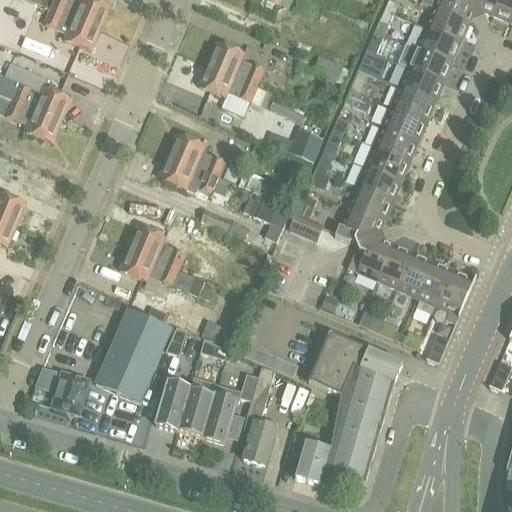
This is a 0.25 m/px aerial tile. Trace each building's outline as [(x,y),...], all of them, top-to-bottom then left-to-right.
[(21,0),(10,0),(4,16),(38,31),(46,11),(21,0)] [(21,0),(46,11),(51,0),(21,0)] [(288,0),(279,20),(314,35),(322,15),(288,0)] [(288,0),(322,15),(328,0),(288,0)] [(436,0),(432,11),(469,27),(472,19),(478,17),(470,0),(436,0)] [(470,0),(478,17),(483,15),(491,18),(498,0),(470,0)] [(511,27),(511,24),(511,0),(498,0),(491,18),(511,27)] [(383,14),(393,18),(397,7),(388,3),(383,14)] [(423,31),(460,47),(469,27),(432,11),(423,31)] [(393,18),(383,14),(379,25),(388,29),(393,18)] [(4,16),(0,25),(0,37),(29,51),(38,31),(4,16)] [(279,20),(271,40),(305,55),(314,35),(279,20)] [(414,27),(405,47),(452,67),(460,47),(423,31),(414,27)] [(0,37),(0,61),(21,70),(29,51),(0,37)] [(271,40),(262,61),(296,75),(305,55),(271,40)] [(366,54),(376,58),(380,46),(371,43),(366,54)] [(443,87),(452,67),(405,47),(397,67),(406,71),(443,87)] [(376,58),(366,54),(361,67),(370,70),(376,58)] [(0,61),(0,85),(12,91),(21,70),(0,61)] [(406,71),(398,91),(435,107),(443,87),(406,71)] [(256,76),(247,96),(281,111),(290,90),(256,76)] [(355,82),(351,91),(359,94),(363,85),(355,82)] [(398,91),(389,111),(426,127),(435,107),(398,91)] [(359,100),(349,95),(344,106),(354,111),(359,100)] [(247,96),(238,116),(273,131),(281,111),(247,96)] [(381,131),(418,147),(426,127),(389,111),(381,131)] [(238,116),(230,136),(264,151),(273,131),(238,116)] [(350,126),(338,121),(332,134),(344,139),(350,126)] [(381,131),(372,151),(409,167),(418,147),(381,131)] [(39,134),(30,154),(64,168),(73,148),(39,134)] [(332,134),(327,147),(338,152),(344,139),(332,134)] [(230,136),(221,156),(256,170),(264,151),(230,136)] [(364,171),(401,186),(409,167),(372,151),(364,171)] [(30,154),(22,173),(56,187),(64,168),(30,154)] [(221,156),(213,177),(247,191),(256,170),(221,156)] [(315,173),(325,178),(331,165),(321,161),(315,173)] [(364,171),(355,191),(392,206),(401,186),(364,171)] [(22,173),(14,191),(48,206),(56,187),(22,173)] [(325,178),(315,173),(309,189),(323,195),(330,180),(325,178)] [(139,176),(130,197),(164,211),(173,191),(139,176)] [(14,191),(6,210),(40,225),(48,206),(14,191)] [(392,206),(355,191),(347,210),(384,226),(392,206)] [(130,197),(122,215),(156,230),(164,211),(130,197)] [(296,219),(309,224),(317,204),(304,199),(296,219)] [(6,210),(0,224),(0,229),(32,244),(40,225),(6,210)] [(353,245),(355,250),(383,240),(380,234),(384,226),(347,210),(334,240),(349,247),(353,245)] [(122,215),(114,234),(148,249),(156,230),(122,215)] [(296,219),(289,234),(316,246),(322,230),(296,219)] [(0,229),(0,251),(24,262),(32,244),(0,229)] [(114,234),(106,253),(140,267),(148,249),(114,234)] [(358,256),(353,258),(347,272),(377,285),(393,248),(385,245),(383,240),(355,250),(358,256)] [(413,257),(393,248),(377,285),(397,294),(413,257)] [(0,251),(0,275),(16,283),(24,262),(0,251)] [(106,253),(97,273),(132,288),(140,267),(106,253)] [(432,265),(413,257),(397,294),(417,302),(432,265)] [(432,265),(417,302),(436,311),(452,274),(432,265)] [(474,283),(452,274),(436,311),(447,315),(446,318),(448,319),(445,327),(455,331),(462,314),(461,313),(471,290),(472,291),(476,282),(474,282),(474,283)] [(104,307),(126,317),(127,314),(129,310),(107,300),(104,307)] [(326,300),(320,313),(334,318),(339,305),(326,300)] [(126,317),(95,388),(139,407),(171,334),(127,314),(126,317)] [(366,332),(378,337),(383,326),(372,319),(364,315),(358,329),(366,332)] [(383,326),(378,337),(391,343),(395,334),(383,326)] [(186,337),(177,332),(166,356),(179,360),(186,337)] [(340,400),(361,352),(329,338),(308,386),(339,400),(340,400)] [(407,339),(403,348),(417,354),(422,343),(407,339)] [(425,363),(425,364),(438,369),(438,368),(448,344),(436,339),(426,363),(425,363)] [(224,364),(227,355),(204,345),(200,357),(213,361),(224,364)] [(245,347),(240,358),(293,381),(298,369),(245,347)] [(365,489),(369,476),(369,475),(365,473),(368,462),(372,463),(373,462),(377,449),(372,448),(375,437),(380,438),(384,423),(379,422),(383,412),(387,413),(391,398),(387,397),(390,388),(394,389),(402,369),(368,354),(367,355),(361,352),(340,400),(339,400),(333,432),(329,432),(324,452),(330,453),(323,476),(329,478),(329,479),(365,489)] [(488,390),(488,391),(501,396),(501,395),(511,371),(499,366),(489,390),(488,390)] [(258,382),(251,406),(243,433),(251,436),(243,465),(249,467),(250,469),(255,471),(257,469),(264,471),(271,448),(276,428),(260,423),(274,376),(261,372),(258,382)] [(88,385),(61,377),(52,411),(78,419),(88,385)] [(251,406),(258,382),(246,379),(241,395),(239,402),(251,406)] [(189,393),(168,387),(155,429),(177,435),(189,393)] [(214,400),(202,442),(224,449),(236,406),(238,407),(239,402),(241,395),(218,389),(214,400)] [(214,400),(189,393),(177,435),(202,442),(214,400)] [(330,453),(324,452),(304,446),(294,482),(320,489),(323,476),(330,453)]
